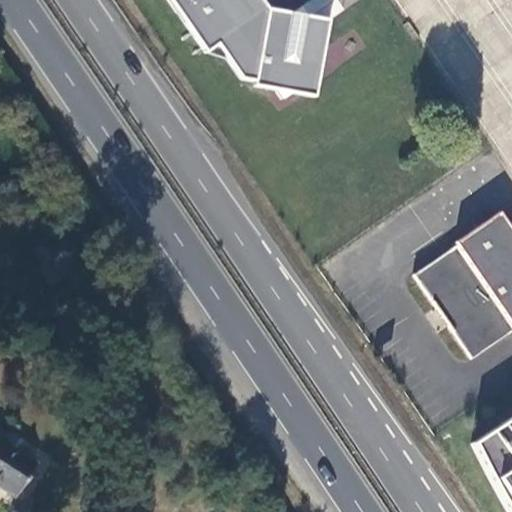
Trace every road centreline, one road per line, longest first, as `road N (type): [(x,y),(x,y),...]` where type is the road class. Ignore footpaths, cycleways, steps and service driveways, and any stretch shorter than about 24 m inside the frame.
road 1 (trunk): [(15,0),(361,511)]
road 2 (trunk): [(421,511),(76,0)]
